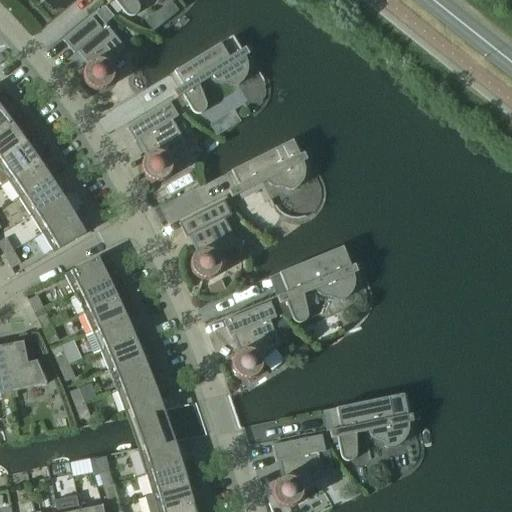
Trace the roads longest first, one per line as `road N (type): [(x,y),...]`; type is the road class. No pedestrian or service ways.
road 1 (residential): [(247,511),(200,357),(140,222)]
road 2 (residential): [(140,222),(86,129),(0,25)]
road 3 (residential): [(0,298),(140,222)]
